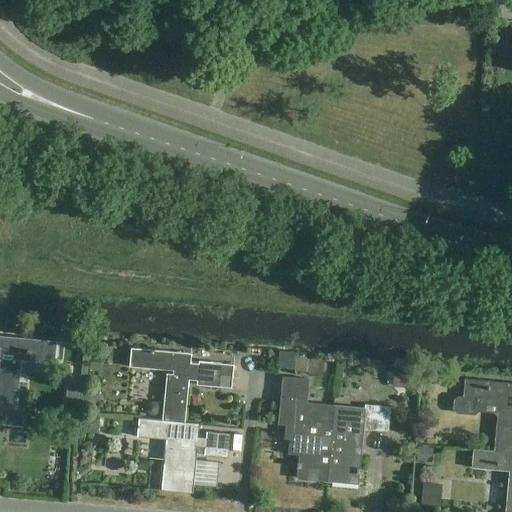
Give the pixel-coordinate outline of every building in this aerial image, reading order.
[(0,405),(17,407),(22,361),(55,364),(57,341),(0,336),(0,405)] [(236,365),(224,364),(200,362),(200,364),(192,364),(193,354),(133,348),(131,368),(133,368),(133,367),(175,371),(174,375),(168,374),(167,377),(168,377),(164,421),(186,423),(191,377),(199,378),(198,386),(233,389),(236,365)] [(393,387),(417,388),(418,372),(394,371),(393,387)] [(323,482),(328,482),(335,406),(306,404),(308,380),(283,377),(279,425),(296,426),(294,440),(290,440),(289,454),(300,455),(299,463),(297,463),(297,468),(299,469),(298,479),(323,481),(323,482)] [(497,451),(511,452),(511,383),(466,379),(464,396),(459,395),(454,399),(453,408),(457,412),(474,414),(479,409),(496,410),(501,415),(497,451)] [(0,476),(5,477),(5,475),(0,474),(0,424),(22,426),(22,427),(24,427),(25,408),(17,407),(0,405),(0,476)] [(335,406),(328,482),(332,483),(359,485),(361,474),(363,475),(363,469),(361,469),(363,449),(357,449),(358,431),(388,433),(388,434),(390,435),(393,408),(366,405),(365,409),(335,406)] [(148,488),(148,490),(195,494),(200,448),(207,448),(206,456),(230,458),(232,434),(208,432),(208,438),(200,438),(201,424),(186,423),(141,419),(139,438),(141,438),(141,437),(167,440),(162,490),(148,488)] [(511,511),(511,452),(497,451),(474,449),(472,469),(474,469),(474,468),(511,471),(511,474),(510,475),(510,477),(511,477),(507,511),(511,511)] [(201,459),(200,481),(220,481),(220,459),(201,459)] [(442,484),(423,482),(422,505),(441,507),(442,484)]
